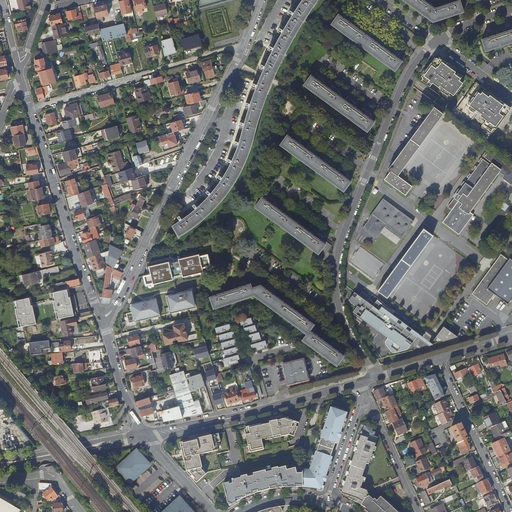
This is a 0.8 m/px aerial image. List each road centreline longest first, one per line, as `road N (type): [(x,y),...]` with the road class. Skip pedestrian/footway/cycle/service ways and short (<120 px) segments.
road 1 (residential): [(437,41),(405,78),(336,260),(341,318),(375,377)]
road 2 (residential): [(102,324),(259,0)]
road 3 (residential): [(102,324),(30,109)]
road 4 (tertiary): [(143,436),(360,381)]
road 5 (residential): [(439,357),(510,511)]
road 6 (tertiary): [(0,463),(143,436)]
